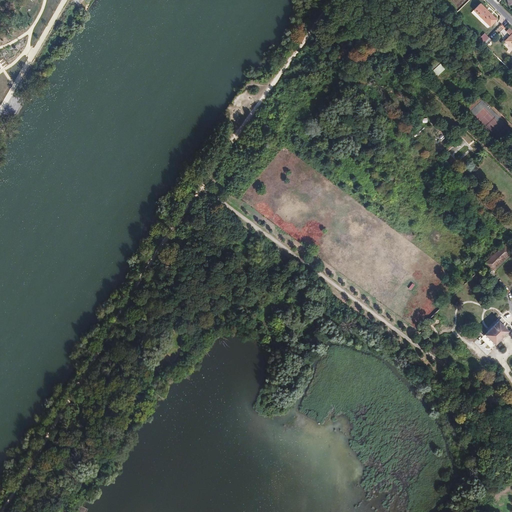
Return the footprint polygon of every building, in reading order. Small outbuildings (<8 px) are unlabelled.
[(496,20),(481,5),(475,12),(489,27),(496,20)] [(502,33),(505,28),(499,25),(496,31),(502,33)] [(482,43),(491,34),(486,29),(477,39),(482,43)] [(486,48),(492,42),(488,39),(482,44),(486,48)] [(435,78),(445,69),(440,64),(431,72),(435,78)] [(484,265),(491,272),(505,258),(510,252),(503,245),(484,265)] [(489,332),(484,337),(489,342),(493,346),(494,347),(508,333),(502,327),(498,322),(489,332)]
